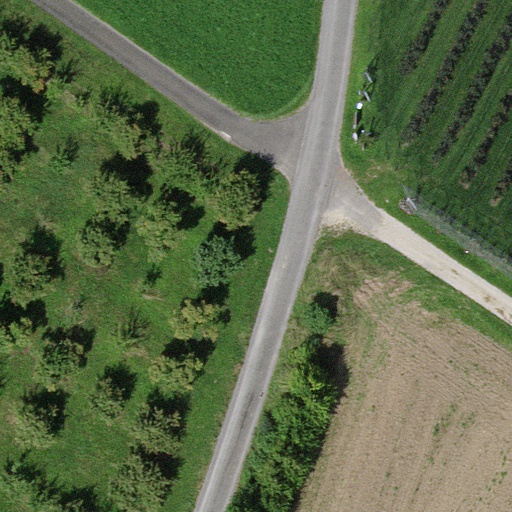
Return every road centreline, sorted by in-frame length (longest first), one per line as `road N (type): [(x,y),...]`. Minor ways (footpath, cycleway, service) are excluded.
road 1 (track): [(511,305),(59,0)]
road 2 (track): [(204,511),(316,172),(333,0)]
